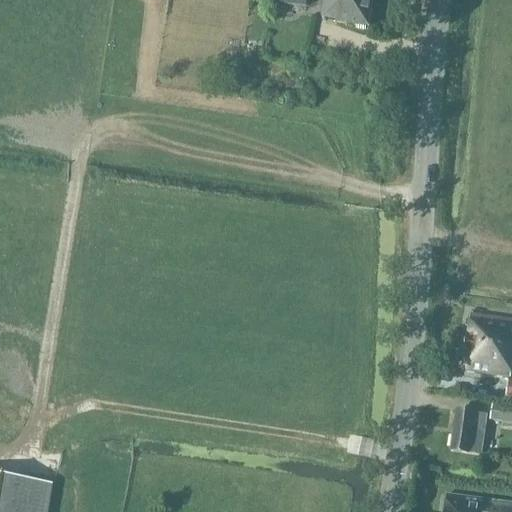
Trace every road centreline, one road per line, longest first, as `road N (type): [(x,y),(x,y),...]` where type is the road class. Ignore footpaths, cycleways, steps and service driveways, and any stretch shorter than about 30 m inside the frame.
road 1 (tertiary): [(386,511),(406,409),(443,0)]
road 2 (track): [(216,421),(397,454)]
